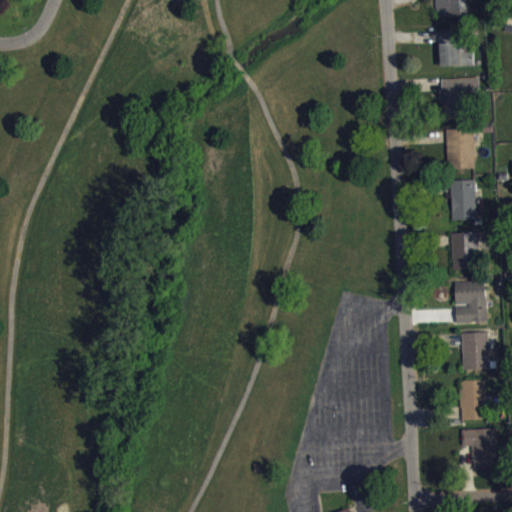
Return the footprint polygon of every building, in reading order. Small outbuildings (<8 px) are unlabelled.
[(468,0),(455,0),(438,0),(438,22),(469,22),(468,0)] [(443,73),(476,72),(476,58),(463,58),(463,35),(442,36),(443,73)] [(442,85),(445,126),(474,125),(473,108),(482,108),(480,84),(442,85)] [(448,136),(449,175),(477,175),(476,135),(448,136)] [(478,186),(453,187),(453,227),(478,226),(478,186)] [(479,239),(453,240),(455,276),(481,275),(479,239)] [(457,289),(458,312),(459,330),(489,328),(487,288),(457,289)] [(491,375),(490,336),(464,337),(465,376),(491,375)] [(488,386),(462,387),(464,427),(489,426),(488,386)] [(464,436),(464,453),(475,452),(475,476),(498,476),(497,435),(464,436)]
